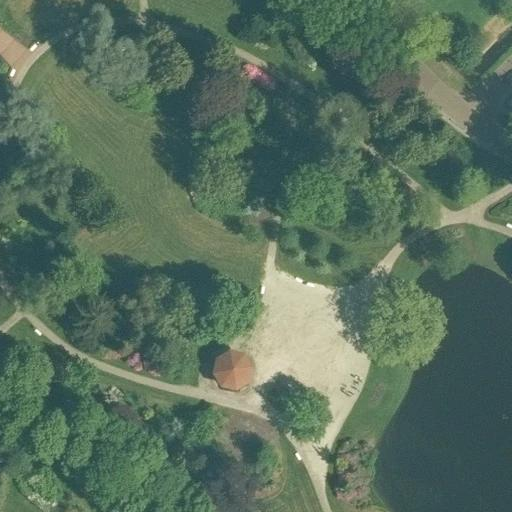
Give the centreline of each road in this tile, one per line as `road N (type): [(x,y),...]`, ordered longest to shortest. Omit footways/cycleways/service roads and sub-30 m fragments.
road 1 (residential): [(0,387),(149,511)]
road 2 (unclassified): [(463,117),(344,0)]
